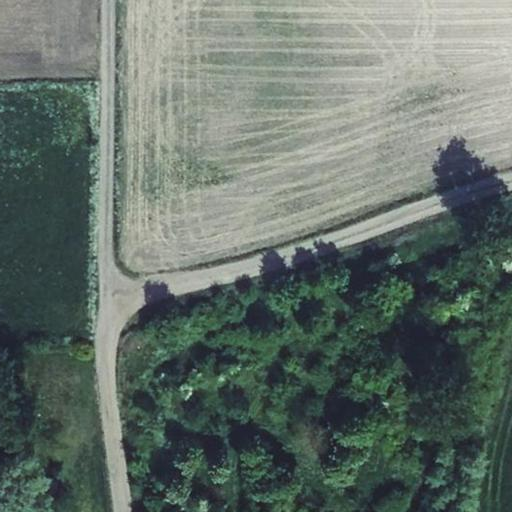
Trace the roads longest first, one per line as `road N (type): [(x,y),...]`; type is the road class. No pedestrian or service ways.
road 1 (unclassified): [(105,330),(118,307),(144,293),(255,267),(511,181)]
road 2 (track): [(110,0),(105,330)]
road 3 (unclassified): [(105,330),(122,511)]
